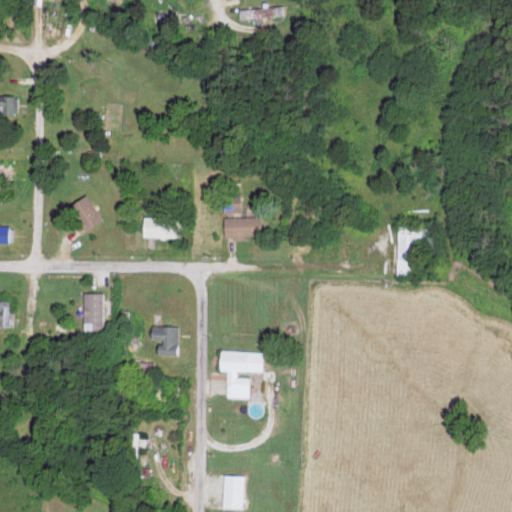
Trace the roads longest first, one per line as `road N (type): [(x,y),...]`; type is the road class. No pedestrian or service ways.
road 1 (residential): [(339,265),(0,265)]
road 2 (residential): [(200,511),(203,266)]
road 3 (residential): [(34,265),(34,61)]
